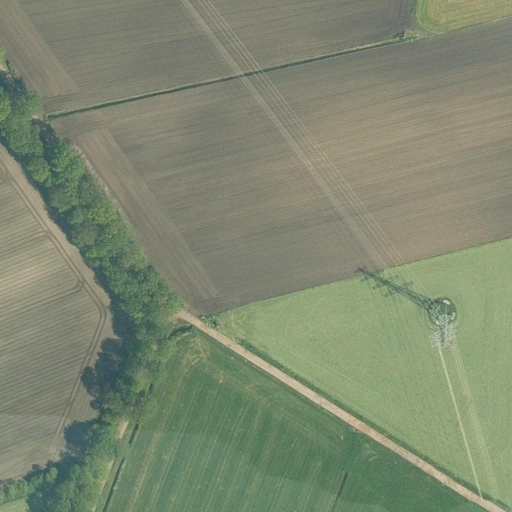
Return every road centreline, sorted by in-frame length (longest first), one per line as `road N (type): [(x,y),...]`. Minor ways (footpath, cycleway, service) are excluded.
road 1 (track): [(168,305),(495,511)]
road 2 (track): [(168,305),(0,68)]
road 3 (track): [(89,511),(168,305)]
